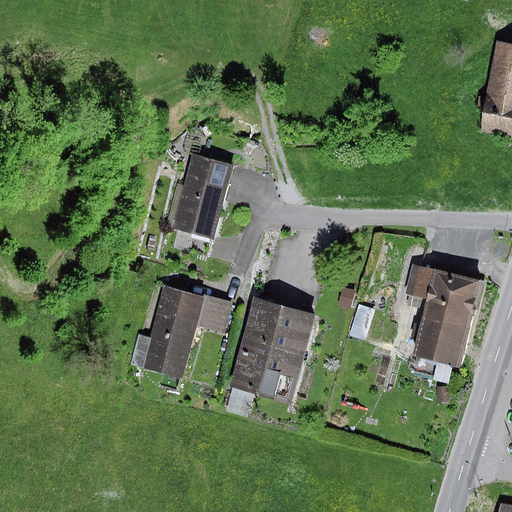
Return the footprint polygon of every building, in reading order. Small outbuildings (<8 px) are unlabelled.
[(511,45),(501,43),(492,98),(483,97),(481,109),(489,110),(486,133),(511,137),(511,45)] [(239,166),(196,154),(187,186),(180,184),(169,222),(177,225),(176,229),(218,240),(239,166)] [(486,283),(425,268),(418,296),(434,300),(427,327),(418,325),(414,338),(424,341),(421,355),(464,366),(486,283)] [(235,306),(168,287),(154,338),(141,335),(133,364),(190,380),(204,328),(227,335),(235,306)] [(319,321),(256,303),(233,388),(295,405),(319,321)] [(376,310),(361,306),(352,334),(368,339),(376,310)]
